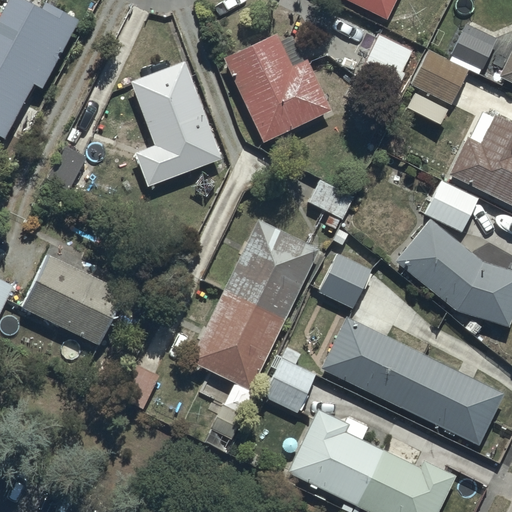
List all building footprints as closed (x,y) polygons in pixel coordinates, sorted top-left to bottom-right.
[(41,9),(24,0),(8,0),(0,16),(0,136),(6,139),(35,86),(42,90),(79,21),(45,3),(41,9)] [(345,0),(384,18),(392,0),(345,0)] [(448,53),(479,68),(494,38),(463,23),(448,53)] [(221,57),(260,142),(328,110),(304,58),(289,65),(274,33),(221,57)] [(411,49),(378,33),(352,89),(387,106),(403,73),(400,72),(411,49)] [(511,41),(495,76),(511,83),(511,41)] [(425,49),(408,84),(449,104),(466,69),(425,49)] [(145,185),(218,157),(182,61),(129,81),(154,145),(133,153),(145,185)] [(445,173),(511,206),(511,122),(492,112),(477,143),(463,136),(445,173)] [(68,191),(86,156),(62,144),(45,179),(68,191)] [(422,213),(459,232),(476,198),(439,179),(422,213)] [(392,258),(453,310),(506,326),(511,306),(511,270),(479,260),(427,217),(392,258)] [(185,359),(247,390),(316,248),(254,218),(185,359)] [(314,290),(349,308),(368,269),(333,251),(314,290)] [(45,253),(19,307),(97,345),(123,290),(45,253)] [(0,309),(12,285),(0,279),(0,309)] [(343,315),(317,367),(475,445),(501,393),(343,315)] [(260,396),(294,412),(313,374),(278,357),(260,396)] [(141,409),(158,375),(138,365),(121,399),(141,409)] [(206,427),(228,439),(240,416),(218,404),(206,427)] [(284,471),(366,511),(434,511),(453,475),(421,459),(417,467),(360,438),(366,426),(344,415),(341,420),(316,407),(284,471)]
